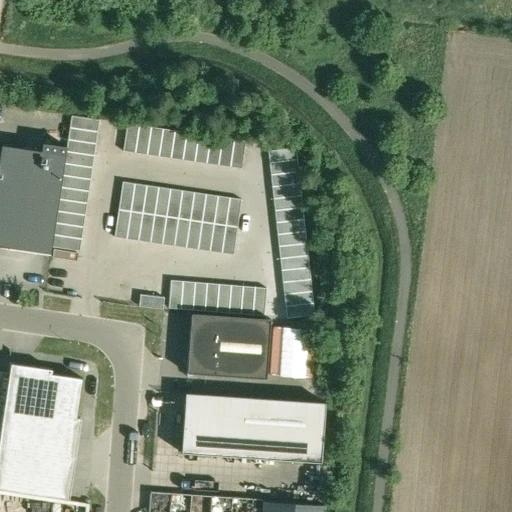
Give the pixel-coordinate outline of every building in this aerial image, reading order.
[(71,116),(69,128),(97,132),(99,120),(71,116)] [(127,124),(122,151),(134,153),(138,126),(127,124)] [(138,126),(134,153),(146,155),(150,127),(138,126)] [(150,127),(146,155),(158,157),(162,129),(150,127)] [(69,128),(67,140),(95,144),(97,132),(69,128)] [(162,129),(158,157),(170,159),(174,131),(162,129)] [(174,131),(170,159),(182,160),(186,133),(174,131)] [(186,133),(182,160),(194,162),(198,134),(186,133)] [(198,134),(194,162),(206,164),(210,136),(198,134)] [(210,136),(206,164),(218,166),(222,138),(210,136)] [(222,138),(218,166),(229,167),(234,140),(222,138)] [(67,140),(66,152),(93,156),(95,144),(67,140)] [(234,140),(229,167),(241,169),(245,141),(234,140)] [(0,247),(19,250),(19,249),(50,254),(66,146),(42,143),(40,151),(1,145),(0,152),(0,247)] [(295,149),(267,152),(269,164),(296,161),(295,149)] [(66,152),(64,163),(92,168),(93,156),(66,152)] [(296,161),(269,164),(270,176),(298,173),(296,161)] [(64,163),(62,175),(90,179),(92,168),(64,163)] [(298,173),(270,176),(271,188),(299,185),(298,173)] [(62,175),(60,187),(88,191),(90,179),(62,175)] [(122,182),(118,210),(130,212),(134,184),(122,182)] [(134,184),(130,212),(142,213),(146,185),(134,184)] [(146,185),(142,213),(154,215),(158,187),(146,185)] [(299,185),(271,188),(273,200),(300,197),(299,185)] [(60,187),(59,199),(86,203),(88,191),(60,187)] [(158,187),(154,215),(165,217),(169,189),(158,187)] [(169,189),(165,217),(177,219),(181,191),(169,189)] [(181,191),(177,219),(189,220),(193,192),(181,191)] [(193,192),(189,220),(201,222),(205,194),(193,192)] [(205,194),(201,222),(213,224),(217,196),(205,194)] [(217,196),(213,224),(225,226),(229,198),(217,196)] [(300,197),(273,200),(274,212),(302,208),(300,197)] [(229,198),(225,226),(237,227),(241,199),(229,198)] [(59,199),(57,211),(85,215),(86,203),(59,199)] [(302,208),(274,212),(275,224),(303,220),(302,208)] [(118,210),(114,238),(126,239),(130,212),(118,210)] [(57,211),(55,223),(83,227),(85,215),(57,211)] [(130,212),(126,239),(137,241),(142,213),(130,212)] [(142,213),(137,241),(149,243),(154,215),(142,213)] [(154,215),(149,243),(161,245),(165,217),(154,215)] [(165,217),(161,245),(173,246),(177,219),(165,217)] [(177,219),(173,246),(185,248),(189,220),(177,219)] [(189,220),(185,248),(197,250),(201,222),(189,220)] [(303,220),(275,224),(277,235),(304,232),(303,220)] [(201,222),(197,250),(209,252),(213,224),(201,222)] [(55,223),(53,235),(81,239),(83,227),(55,223)] [(213,224),(209,252),(221,253),(225,226),(213,224)] [(225,226),(221,253),(233,255),(237,227),(225,226)] [(237,227),(233,255),(245,257),(249,229),(237,227)] [(304,232),(277,235),(278,247),(306,244),(304,232)] [(53,235),(52,247),(79,251),(81,239),(53,235)] [(306,244),(278,247),(279,259),(307,256),(306,244)] [(52,247),(50,258),(77,262),(79,251),(52,247)] [(307,256),(279,259),(281,271),(309,268),(307,256)] [(309,268),(281,271),(282,283),(310,280),(309,268)] [(170,280),(168,308),(180,309),(182,281),(170,280)] [(310,280),(282,283),(283,295),(311,292),(310,280)] [(182,281),(180,309),(192,310),(194,282),(182,281)] [(194,282),(192,310),(204,311),(206,283),(194,282)] [(206,283),(204,311),(216,312),(218,284),(206,283)] [(218,284),(216,312),(228,313),(230,285),(218,284)] [(230,285),(228,313),(240,314),(242,286),(230,285)] [(242,286),(240,314),(252,315),(254,287),(242,286)] [(254,287),(252,315),(264,316),(266,288),(254,287)] [(311,292),(283,295),(285,307),(313,304),(311,292)] [(140,295),(138,306),(139,306),(162,309),(164,298),(140,295)] [(313,304),(285,307),(286,319),(314,316),(313,304)] [(196,375),(200,374),(266,379),(270,319),(258,318),(246,317),(234,316),(222,315),(210,315),(198,314),(190,313),(187,358),(182,360),(187,377),(196,375)] [(10,363),(0,429),(0,489),(69,499),(81,418),(76,418),(82,378),(51,374),(52,369),(10,363)] [(324,403),(185,393),(181,453),(320,463),(324,403)] [(263,502),(262,511),(323,511),(323,506),(263,502)]
